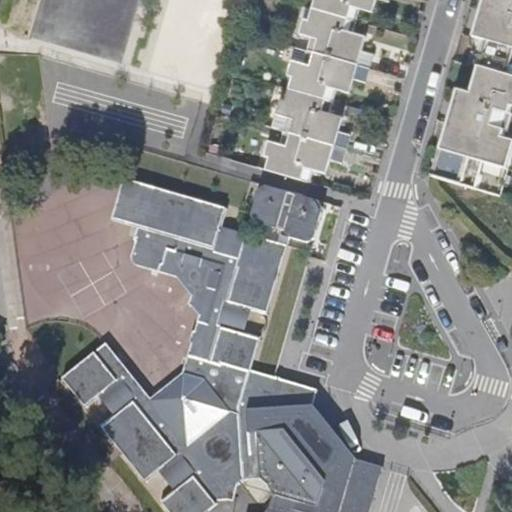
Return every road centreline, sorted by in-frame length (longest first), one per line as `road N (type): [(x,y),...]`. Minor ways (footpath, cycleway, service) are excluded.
road 1 (residential): [(451,0),(405,137),(343,373)]
road 2 (residential): [(120,511),(56,429),(17,354),(0,246)]
